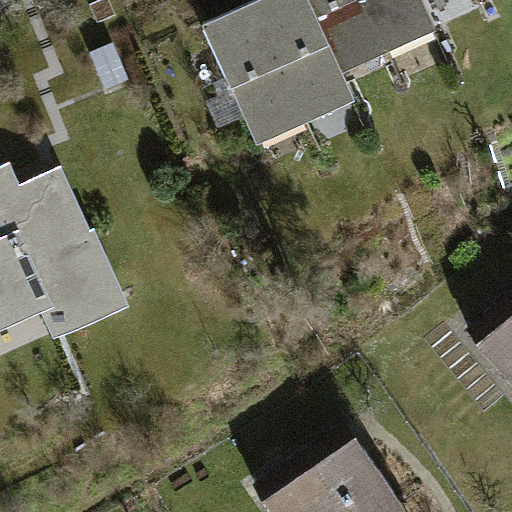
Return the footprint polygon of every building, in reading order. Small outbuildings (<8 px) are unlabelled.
[(355,83),(318,0),(292,0),(221,32),(273,151),(367,110),(355,83)] [(318,0),(355,83),(451,41),(433,0),(318,0)] [(120,290),(60,163),(18,183),(6,158),(0,161),(0,309),(46,288),(60,318),(120,290)] [(511,302),(478,328),(511,371),(511,302)] [(411,511),(358,430),(266,489),(280,511),(411,511)]
